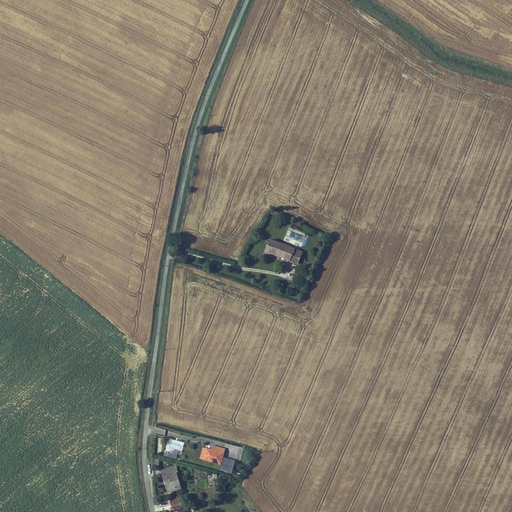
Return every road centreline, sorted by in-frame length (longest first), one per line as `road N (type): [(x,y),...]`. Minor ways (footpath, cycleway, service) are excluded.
road 1 (unclassified): [(249,0),(206,96),(165,270),(147,433),(154,511)]
road 2 (track): [(351,0),(435,60),(511,80)]
